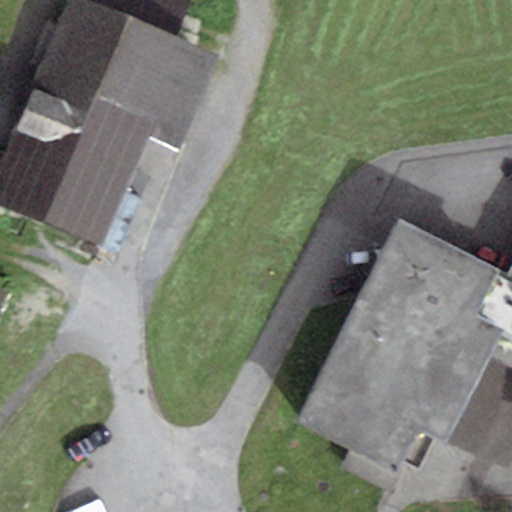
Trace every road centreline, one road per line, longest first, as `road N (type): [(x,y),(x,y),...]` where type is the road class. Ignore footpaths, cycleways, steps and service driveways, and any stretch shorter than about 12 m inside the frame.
road 1 (track): [(181,170),(255,0)]
road 2 (track): [(35,511),(76,420),(151,447)]
